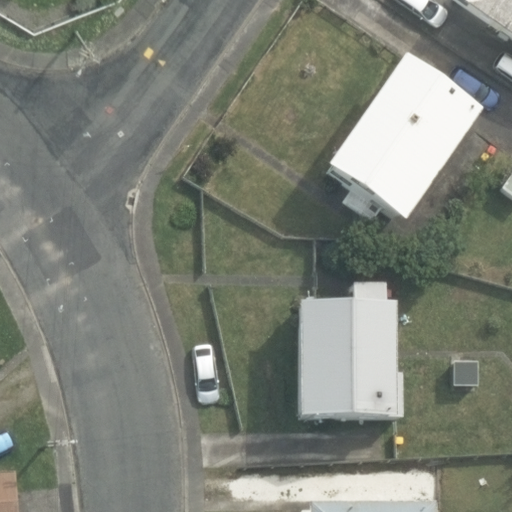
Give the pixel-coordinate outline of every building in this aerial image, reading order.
[(511,0),(458,0),(453,8),(511,49),(511,0)] [(319,171),(397,225),(475,112),(397,58),(319,171)] [(511,171),(499,189),(511,198),(511,171)] [(292,418),(388,418),(388,304),(385,304),(385,281),(334,281),(334,306),(292,306),(292,418)] [(451,391),(498,391),(498,355),(451,355),(451,391)] [(0,511),(11,511),(10,474),(0,474),(0,511)]
